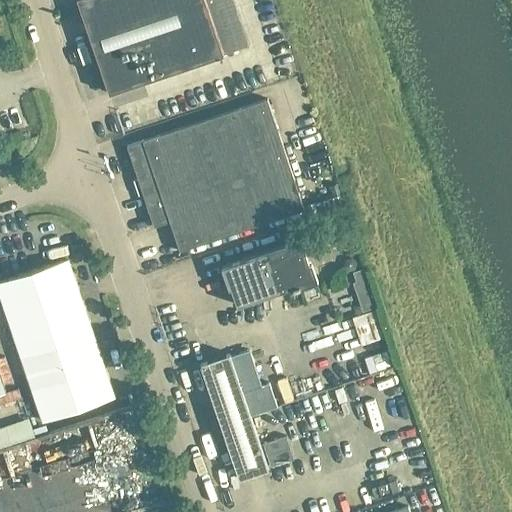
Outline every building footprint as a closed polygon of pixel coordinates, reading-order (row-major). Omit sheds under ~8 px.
[(233,0),(77,0),(109,93),(224,54),(249,46),(233,0)] [(305,209),(268,98),(127,145),(154,226),(170,221),(180,250),(305,209)] [(337,183),(329,185),(333,196),(340,193),(337,183)] [(309,263),(301,237),(292,239),(293,242),(222,265),(224,273),(227,273),(237,304),(294,286),(294,288),(318,280),(312,262),(309,263)] [(92,327),(68,257),(0,280),(0,293),(19,351),(92,327)] [(115,396),(92,327),(19,351),(43,421),(115,396)] [(269,383),(262,385),(250,349),(231,356),(230,353),(200,363),(239,478),(269,468),(251,415),(277,406),(269,383)] [(263,444),(271,467),(294,459),(286,436),(263,444)]
